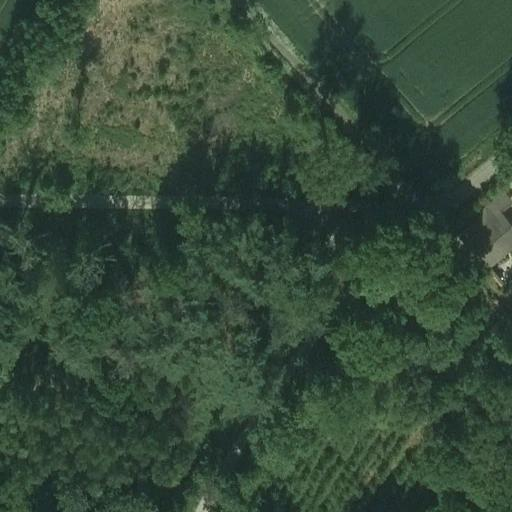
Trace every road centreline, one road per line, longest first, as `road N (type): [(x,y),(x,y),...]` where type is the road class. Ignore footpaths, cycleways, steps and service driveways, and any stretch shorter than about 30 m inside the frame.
road 1 (unclassified): [(289,204),(0,200)]
road 2 (unclassified): [(206,511),(249,430),(315,335),(371,278)]
road 3 (unclassified): [(429,207),(243,0)]
road 4 (unclassified): [(429,207),(289,204)]
